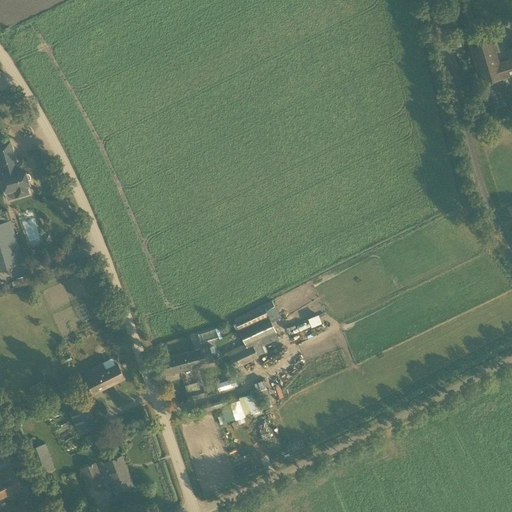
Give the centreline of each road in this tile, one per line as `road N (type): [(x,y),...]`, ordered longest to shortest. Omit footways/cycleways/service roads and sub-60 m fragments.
road 1 (unclassified): [(187,511),(105,268),(57,153),(0,56)]
road 2 (unclassified): [(194,511),(511,354)]
road 3 (unclassified): [(511,256),(478,188),(433,0)]
